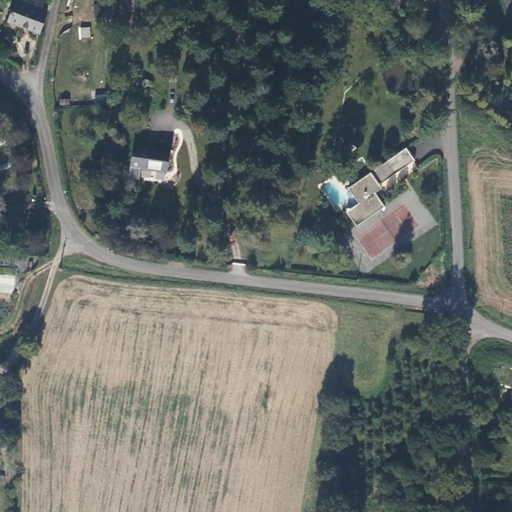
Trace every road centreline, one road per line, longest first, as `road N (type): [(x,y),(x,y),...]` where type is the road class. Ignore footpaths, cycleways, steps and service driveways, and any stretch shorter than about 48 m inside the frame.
road 1 (tertiary): [(462,314),(455,306),(134,268),(105,256),(71,233),(42,120),(0,73)]
road 2 (tertiary): [(444,0),(462,314)]
road 3 (tertiary): [(462,314),(466,511)]
